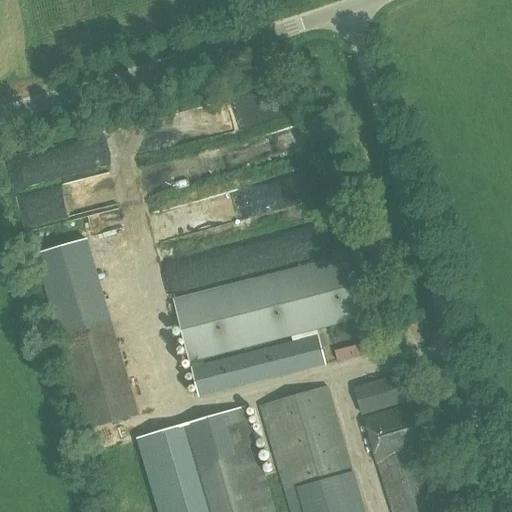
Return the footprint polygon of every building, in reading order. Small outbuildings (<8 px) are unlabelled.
[(198,157),(199,168),(221,166),(221,156),(198,157)] [(53,164),(29,167),(32,185),(56,182),(53,164)] [(279,239),(259,245),(261,254),(234,260),(238,277),(286,265),(279,239)] [(174,300),(190,363),(379,313),(363,252),(174,300)] [(135,428),(103,325),(55,340),(87,443),(135,428)] [(318,337),(306,340),(315,374),(326,371),(318,337)] [(196,367),(203,396),(305,371),(298,342),(196,367)] [(355,391),(363,416),(417,399),(410,375),(355,391)] [(364,511),(327,386),(263,405),(294,511),(364,511)] [(364,418),(378,465),(378,466),(392,511),(438,511),(420,454),(433,449),(418,401),(364,418)] [(142,439),(163,511),(276,511),(246,409),(142,439)]
